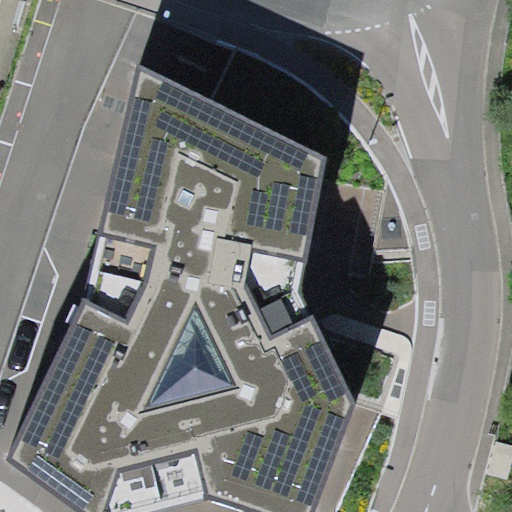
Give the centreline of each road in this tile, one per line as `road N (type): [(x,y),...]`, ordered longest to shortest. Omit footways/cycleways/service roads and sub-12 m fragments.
road 1 (residential): [(422,511),(454,425),(476,297),(455,124),(405,0)]
road 2 (residential): [(0,276),(82,29),(106,0)]
